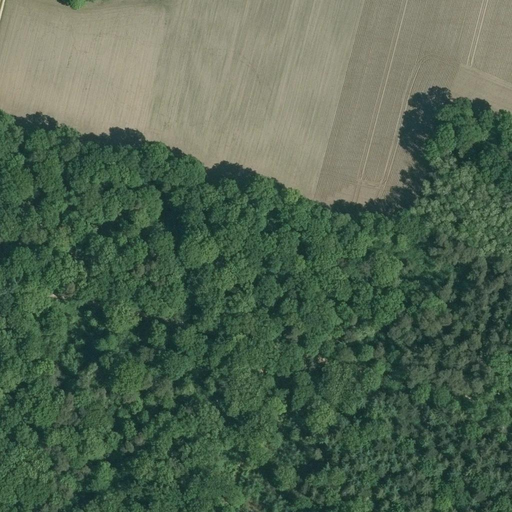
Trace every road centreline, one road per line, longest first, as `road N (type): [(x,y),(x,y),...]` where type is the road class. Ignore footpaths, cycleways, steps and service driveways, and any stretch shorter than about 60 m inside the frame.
road 1 (track): [(511,411),(248,343)]
road 2 (track): [(210,333),(0,280)]
